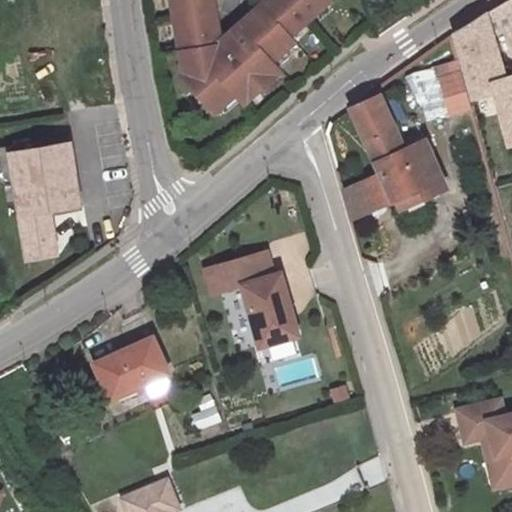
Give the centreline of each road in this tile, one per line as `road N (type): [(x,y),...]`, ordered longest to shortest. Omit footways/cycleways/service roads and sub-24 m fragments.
road 1 (unclassified): [(298,123),(417,511)]
road 2 (unclassified): [(125,0),(153,178),(180,221)]
road 3 (tertiary): [(180,221),(133,260),(0,340)]
road 4 (tertiary): [(471,0),(360,71),(298,123)]
road 5 (unknown): [(142,109),(91,117),(79,129),(94,229)]
road 6 (tertiary): [(298,123),(180,221)]
